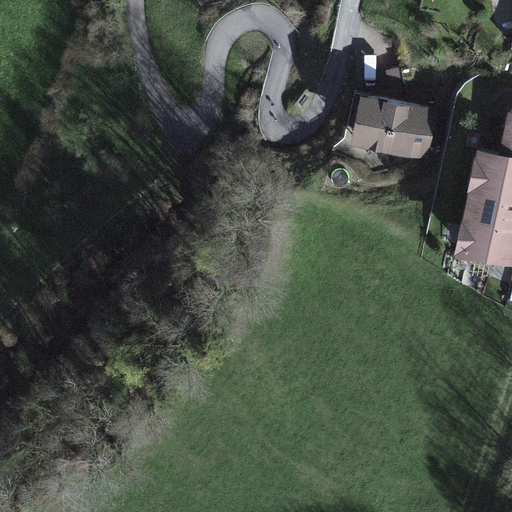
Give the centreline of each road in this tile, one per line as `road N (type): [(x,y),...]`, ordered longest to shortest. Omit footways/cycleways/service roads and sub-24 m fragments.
road 1 (residential): [(134,0),(157,102),(179,129),(191,130),(206,116),(229,27),(250,15),(271,18),(282,42),(269,113),(285,133),(310,126),(329,98),(352,0)]
road 2 (track): [(452,511),(511,369)]
